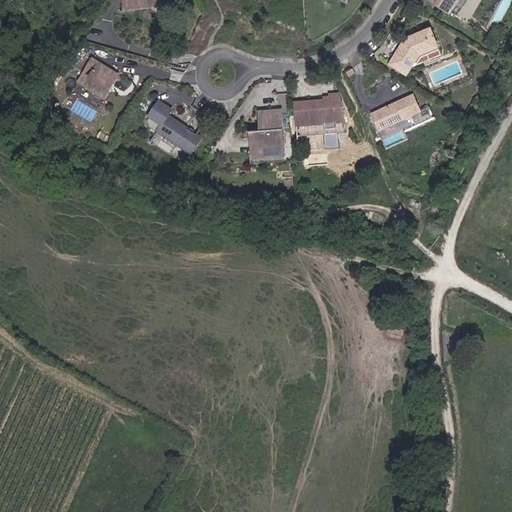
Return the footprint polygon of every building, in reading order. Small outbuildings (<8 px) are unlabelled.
[(166,0),(136,0),(137,4),(149,3),(160,11),(168,1),(166,0)] [(431,0),(449,11),(455,0),(431,0)] [(456,15),(465,0),(455,0),(449,11),(456,15)] [(438,48),(430,30),(409,39),(410,41),(405,49),(403,47),(392,64),(408,75),(420,55),(438,48)] [(106,98),(120,76),(94,59),(84,74),(91,78),(87,86),(106,98)] [(434,85),(461,73),(457,62),(430,74),(434,85)] [(87,86),(91,78),(84,74),(80,82),(87,86)] [(346,122),(344,106),(339,95),(331,95),(331,100),(296,103),(298,125),(346,122)] [(432,120),(427,109),(421,112),(414,95),(373,114),(380,130),(385,128),(388,134),(399,129),(401,133),(432,120)] [(202,138),(168,116),(172,110),(160,102),(150,117),(162,125),(159,131),(193,153),(202,138)] [(286,151),(282,111),(263,112),(264,130),(253,131),(254,140),(261,139),(263,152),(286,151)] [(346,129),(346,122),(298,125),(299,133),(346,129)] [(193,153),(159,131),(157,134),(191,156),(193,153)] [(287,161),(286,151),(263,152),(261,139),(254,140),(256,163),(287,161)]
